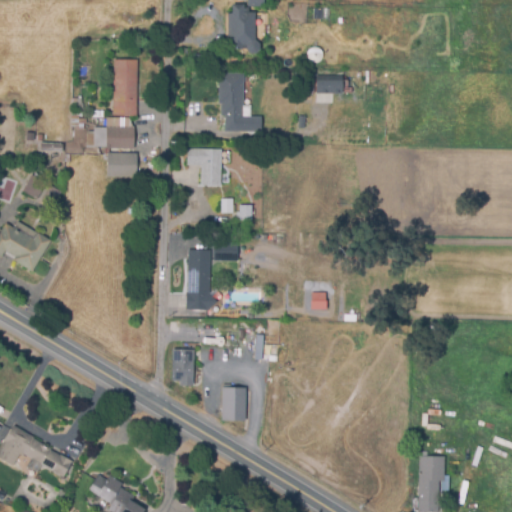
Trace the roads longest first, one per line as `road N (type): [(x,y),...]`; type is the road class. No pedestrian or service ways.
road 1 (primary): [(345,511),(0,301)]
road 2 (residential): [(71,340),(56,0)]
